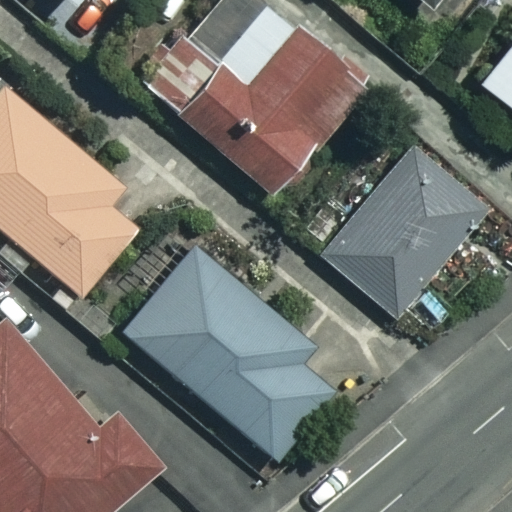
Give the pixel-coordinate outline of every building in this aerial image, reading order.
[(171,79),(156,98),(273,196),(366,85),(264,0),(206,0),(153,64),(171,79)] [(511,40),(481,79),(511,105),(511,40)] [(127,184),(4,85),(0,89),(0,232),(82,299),(135,235),(105,211),(127,184)] [(417,148),(325,264),(405,326),(496,210),(417,148)] [(311,338),(197,247),(126,335),(282,459),(336,392),(294,359),(311,338)] [(10,315),(0,323),(0,511),(115,511),(168,469),(124,416),(105,431),(10,315)]
